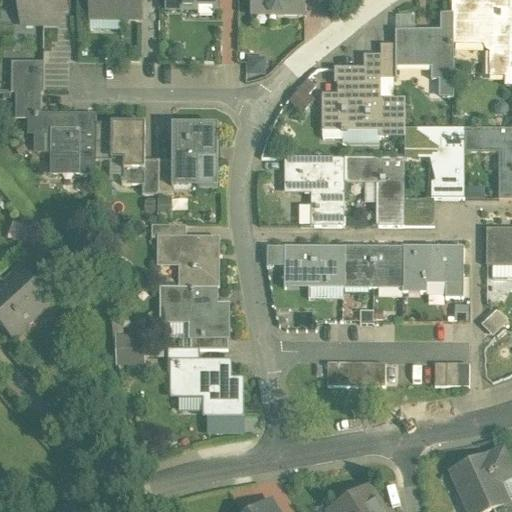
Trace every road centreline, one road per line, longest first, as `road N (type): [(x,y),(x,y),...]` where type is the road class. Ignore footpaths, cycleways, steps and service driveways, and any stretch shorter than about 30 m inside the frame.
road 1 (residential): [(271,460),(240,212),(254,138),(285,89)]
road 2 (residential): [(285,89),(90,87)]
road 3 (residential): [(127,496),(0,363)]
road 4 (residential): [(127,496),(168,478),(271,460)]
road 5 (residential): [(285,89),(395,0)]
road 6 (residential): [(271,460),(394,443)]
road 7 (residential): [(394,443),(479,428),(511,413)]
